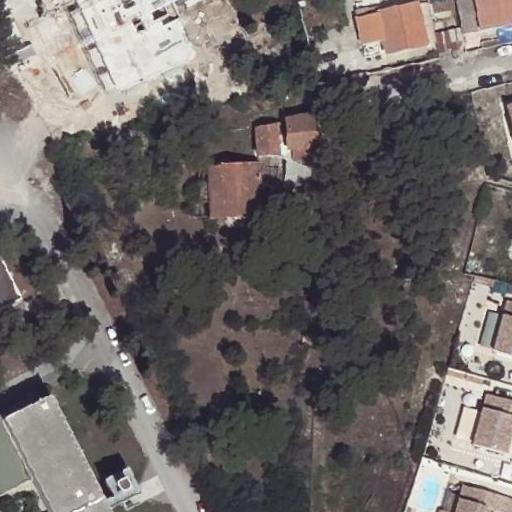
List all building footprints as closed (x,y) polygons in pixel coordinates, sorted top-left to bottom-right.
[(458,0),(457,0),(464,34),(480,30),(473,0),(458,0)] [(511,0),(473,0),(480,30),(511,23),(511,0)] [(377,13),(382,40),(386,54),(425,45),(417,5),(377,13)] [(354,19),(355,26),(360,44),(382,40),(377,13),(358,18),(354,19)] [(343,49),(322,54),(325,68),(346,63),(343,49)] [(318,128),(317,114),(287,121),(287,148),(317,149),(318,128)] [(258,155),(277,154),(276,123),(257,127),(258,155)] [(226,215),(242,215),(258,215),(258,165),(208,167),(209,177),(209,197),(209,211),(209,215),(226,215)] [(209,197),(209,177),(201,177),(200,195),(201,198),(209,197)] [(193,211),(209,211),(209,197),(201,198),(200,195),(193,197),(193,211)] [(267,213),(281,213),(280,199),(267,199),(267,213)] [(241,226),(242,215),(226,215),(226,226),(241,226)] [(0,309),(21,299),(0,259),(0,309)] [(495,352),(511,356),(511,302),(509,301),(495,352)] [(511,439),(511,401),(489,395),(474,445),(508,455),(511,439)] [(107,511),(50,397),(1,423),(30,478),(48,511),(107,511)] [(460,410),(451,443),(466,447),(475,415),(460,410)] [(0,493),(30,478),(1,423),(0,419),(0,493)] [(510,511),(511,507),(511,497),(461,484),(452,511),(492,511),(494,509),(504,511),(510,511)]
